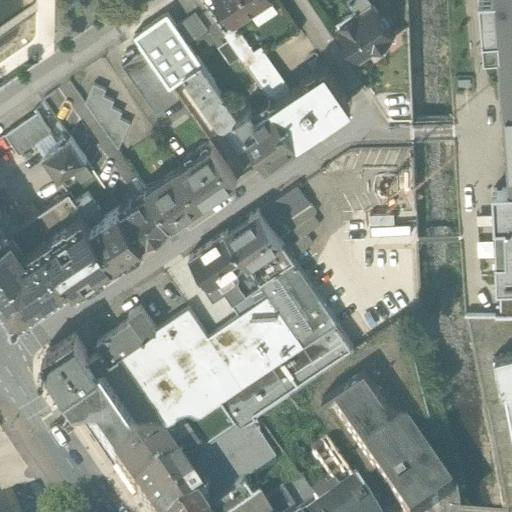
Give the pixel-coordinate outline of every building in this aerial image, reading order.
[(217,0),(234,24),(255,10),(254,8),(265,0),(217,0)] [(395,33),(372,0),(371,0),(352,0),(357,6),(338,19),(340,22),(337,24),(359,57),(395,33)] [(500,51),(510,184),(492,185),(497,284),(511,283),(511,0),(480,0),(483,53),(500,51)] [(145,48),(171,86),(185,76),(184,75),(201,63),(187,44),(175,26),(166,13),(135,35),(145,48)] [(175,26),(187,44),(207,30),(194,13),(175,26)] [(247,65),(258,57),(238,28),(227,36),(247,65)] [(122,63),(157,112),(179,97),(171,86),(145,48),(122,63)] [(247,65),(272,102),(290,89),(265,52),(258,57),(247,65)] [(184,75),(185,76),(219,125),(225,126),(238,117),(237,115),(201,63),(184,75)] [(273,103),(297,138),(342,108),(340,105),(349,98),(326,65),(290,89),(272,102),(273,103)] [(85,102),(118,149),(130,122),(120,118),(122,112),(112,107),(114,101),(103,95),(106,89),(94,83),(85,102)] [(50,108),(70,137),(93,170),(111,197),(139,178),(118,149),(85,102),(77,90),(50,108)] [(238,117),(267,159),(297,138),(273,103),(256,115),(250,106),(237,115),(238,117)] [(5,135),(18,154),(35,143),(45,136),(50,132),(37,112),(5,135)] [(61,143),(68,139),(65,134),(58,139),(61,143)] [(45,136),(35,143),(39,148),(48,141),(45,136)] [(61,143),(44,156),(59,178),(75,167),(82,177),(93,170),(70,137),(68,139),(61,143)] [(187,161),(180,166),(204,202),(236,180),(208,140),(184,157),(187,161)] [(163,184),(149,194),(171,225),(204,202),(180,166),(160,179),(163,184)] [(298,185),(262,210),(275,230),(284,223),(292,218),(312,204),(298,185)] [(134,201),(120,210),(143,244),(171,225),(149,194),(145,187),(131,196),(134,201)] [(78,288),(117,262),(75,201),(69,192),(12,231),(0,239),(0,299),(10,314),(12,313),(21,315),(22,317),(73,282),(72,282),(74,281),(78,288)] [(88,192),(75,201),(117,262),(143,244),(120,210),(118,207),(100,219),(97,216),(100,214),(100,210),(88,192)] [(318,213),(312,204),(292,218),(298,226),(313,216),(318,213)] [(226,231),(246,260),(250,265),(283,243),(259,208),(226,231)] [(0,239),(12,231),(0,214),(0,239)] [(320,226),(313,216),(298,226),(294,229),(302,240),(307,236),(320,226)] [(284,223),(275,230),(281,238),(290,232),(284,223)] [(189,256),(209,286),(246,260),(226,231),(189,256)] [(314,245),(307,236),(302,240),(288,249),(295,259),(314,245)] [(296,332),(329,310),(319,295),(283,243),(250,265),(263,284),(270,294),(296,332)] [(239,315),(270,294),(263,284),(232,305),(239,315)] [(118,472),(304,344),(296,332),(270,294),(239,315),(208,336),(188,307),(156,328),(63,392),(91,433),(118,472)] [(44,363),(63,392),(156,328),(141,305),(129,313),(132,318),(97,341),(102,348),(90,356),(75,334),(46,354),(44,363)] [(304,344),(321,368),(354,346),(335,318),(329,310),(296,332),(304,344)] [(289,390),(321,368),(304,344),(118,472),(137,500),(250,423),(257,418),(254,414),(289,390)] [(511,349),(493,353),(511,448),(511,349)] [(402,511),(428,511),(454,495),(365,367),(323,396),(402,511)] [(299,405),(289,390),(254,414),(257,418),(265,428),(299,405)] [(204,511),(277,462),(250,423),(137,500),(145,511),(204,511)] [(322,511),(356,487),(327,445),(313,455),(336,488),(329,492),(322,482),(309,492),(314,500),(322,511)] [(263,511),(296,511),(314,500),(309,492),(303,483),(263,511)] [(373,511),(356,487),(322,511),(320,511),(373,511)] [(255,511),(247,501),(230,511),(255,511)]
